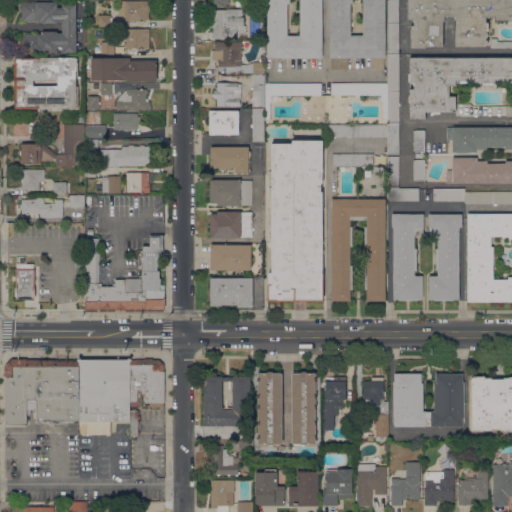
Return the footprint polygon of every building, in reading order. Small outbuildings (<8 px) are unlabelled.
[(119,0),(150,0),(150,4),(150,11),(149,11),(149,19),(146,19),(146,20),(136,20),(136,21),(129,21),(129,20),(125,20),(125,16),(119,16),(119,0)] [(268,58),(267,0),(322,0),(322,58),(268,58)] [(332,69),(332,58),(330,58),(330,0),(384,0),(384,69),(372,69),(372,58),(349,58),(349,69),(332,69)] [(399,0),(399,122),(390,122),(390,120),(388,120),(388,0),(399,0)] [(511,0),(511,21),(494,21),(494,17),(486,16),(486,22),(488,22),(488,31),(485,31),(485,33),(487,33),(487,37),(485,37),(485,40),(487,40),(487,45),(485,45),(485,47),(455,47),(456,15),(444,15),(444,21),(442,21),(442,46),(425,46),(425,48),(411,48),(411,26),(414,26),(414,19),(408,19),(408,0),(511,0)] [(18,2),(56,1),(56,7),(62,7),(62,2),(75,1),(76,52),(62,52),(62,46),(56,46),(56,52),(35,53),(35,49),(22,49),(22,34),(41,34),(41,31),(56,31),(56,33),(62,33),(61,21),(56,21),(56,23),(42,23),(42,22),(28,22),(28,20),(22,21),(21,12),(20,12),(20,7),(19,7),(18,2)] [(243,9),(243,25),(246,25),(246,37),(237,37),(237,38),(213,38),(213,25),(211,25),(211,20),(213,20),(213,9),(243,9)] [(110,27),(99,27),(99,15),(110,15),(110,27)] [(126,48),(126,38),(121,38),(121,28),(149,28),(149,48),(126,48)] [(511,48),(491,48),(491,38),(497,38),(497,41),(511,41),(511,48)] [(114,42),(114,54),(101,54),(101,42),(114,42)] [(215,42),(242,42),(242,60),(235,60),(235,66),(240,66),(241,64),(247,65),(253,62),(264,62),(264,73),(252,73),(252,72),(240,72),(240,73),(226,73),(226,66),(218,66),(216,64),(216,61),(217,60),(217,56),(219,56),(219,50),(215,50),(215,48),(214,48),(213,44),(215,44),(215,42)] [(15,109),(15,58),(78,58),(78,78),(75,78),(75,86),(78,86),(78,107),(76,107),(76,108),(15,109)] [(126,81),(126,80),(92,80),(91,58),(130,58),(130,60),(157,60),(157,62),(158,62),(158,73),(157,73),(157,81),(126,81)] [(511,58),(511,83),(493,83),(493,85),(482,85),(482,83),(456,83),(456,85),(449,85),(449,96),(455,96),(455,112),(440,112),(440,114),(431,114),(431,112),(424,112),(424,119),(409,119),(409,89),(414,89),(414,82),(410,82),(410,58),(511,58)] [(264,106),(252,106),(252,85),(253,85),(253,75),(264,75),(264,106)] [(238,82),(238,83),(241,83),(241,90),(241,99),(240,99),(240,106),(217,106),(217,98),(214,98),(214,90),(217,90),(217,82),(238,82)] [(101,93),(100,83),(112,83),(112,93),(101,93)] [(265,83),(321,83),(321,95),(272,95),(272,102),(270,102),(271,120),(265,120),(265,83)] [(387,83),(387,119),(382,119),(382,102),(381,102),(381,95),(332,95),(331,83),(387,83)] [(127,89),(146,89),(146,98),(147,99),(148,99),(148,101),(150,101),(150,109),(116,109),(116,100),(127,89)] [(87,96),(98,96),(98,101),(99,101),(99,107),(98,107),(98,108),(86,108),(87,96)] [(253,108),(264,108),(264,141),(253,141),(253,108)] [(239,110),(239,134),(210,134),(210,111),(239,110)] [(72,166),(55,166),(55,154),(64,154),(64,123),(78,123),(78,113),(83,113),(83,124),(84,124),(84,165),(72,165),(72,166)] [(138,113),(138,116),(140,116),(140,124),(137,124),(137,129),(130,129),(130,130),(127,130),(127,129),(114,129),(114,113),(138,113)] [(13,136),(13,120),(23,120),(22,136),(13,136)] [(390,123),(398,123),(399,154),(388,154),(387,137),(387,124),(390,123)] [(387,137),(327,137),(327,124),(387,124),(387,137)] [(106,125),(106,137),(85,137),(85,125),(106,125)] [(511,127),(511,149),(505,149),(505,146),(487,147),(487,149),(477,149),(477,152),(452,153),(452,140),(447,140),(447,128),(511,127)] [(425,150),(414,150),(414,130),(424,130),(425,150)] [(322,183),(321,183),(321,191),(323,191),(323,301),(269,301),(269,272),(272,272),(271,143),(292,143),(292,140),(322,140),(322,183)] [(21,163),(21,143),(41,143),(41,145),(43,145),(43,149),(42,149),(42,155),(41,164),(21,163)] [(119,165),(119,166),(101,166),(101,161),(96,161),(96,155),(100,155),(100,149),(123,149),(123,146),(129,146),(129,144),(134,144),(134,146),(140,146),(140,144),(144,144),(144,146),(151,146),(151,152),(150,152),(150,165),(119,165)] [(248,147),(248,151),(250,151),(250,171),(249,171),(249,172),(235,172),(235,168),(226,168),(226,171),(216,171),(216,167),(211,167),(211,147),(248,147)] [(373,154),(373,165),(373,166),(333,166),(333,154),(373,154)] [(399,187),(388,187),(388,156),(399,156),(399,187)] [(511,183),(447,183),(447,170),(452,170),(452,158),(477,158),(477,161),(487,161),(487,163),(505,163),(505,161),(511,161),(511,183)] [(414,159),(424,159),(424,180),(414,180),(414,159)] [(85,176),(85,168),(95,167),(96,176),(85,176)] [(22,169),(45,169),(45,179),(41,179),(42,181),(39,181),(39,189),(22,190),(22,169)] [(150,192),(127,192),(127,172),(148,172),(148,173),(153,173),(153,182),(148,182),(148,183),(150,183),(150,192)] [(121,193),(107,193),(107,192),(102,192),(102,179),(103,179),(103,176),(107,176),(107,175),(121,176),(121,193)] [(253,180),(252,205),(241,204),(241,206),(217,206),(217,203),(210,203),(211,180),(253,180)] [(53,182),(66,182),(66,194),(54,194),(53,182)] [(418,188),(419,200),(387,201),(387,188),(418,188)] [(464,188),(464,201),(433,201),(433,188),(464,188)] [(511,191),(511,203),(465,203),(465,191),(511,191)] [(70,195),(84,195),(84,206),(70,206),(70,195)] [(63,217),(56,217),(40,217),(40,213),(31,213),(31,214),(24,214),(24,213),(22,213),(22,208),(20,208),(20,204),(22,204),(22,199),(35,199),(35,197),(44,197),(44,203),(55,203),(55,199),(63,199),(63,217)] [(386,199),(386,300),(367,300),(367,289),(364,289),(365,265),(367,265),(367,246),(364,246),(364,226),(367,226),(367,219),(350,219),(350,226),(353,226),(353,246),(350,246),(350,265),(352,265),(352,289),(350,289),(350,300),(331,300),(331,198),(386,199)] [(210,214),(217,214),(217,211),(253,212),(252,236),(241,236),(241,238),(210,237),(210,214)] [(393,227),(392,227),(392,214),(424,213),(424,235),(414,235),(414,249),(417,249),(417,270),(415,270),(415,276),(422,276),(423,299),(418,299),(418,300),(399,300),(399,299),(393,299),(393,227)] [(511,301),(467,301),(467,213),(511,213),(511,301)] [(459,299),(454,299),(454,300),(434,300),(434,299),(429,299),(428,276),(438,276),(438,270),(436,270),(436,249),(438,249),(438,236),(429,236),(429,214),(462,214),(462,227),(459,227),(459,299)] [(163,235),(163,255),(158,255),(158,271),(159,271),(160,278),(161,278),(161,286),(159,286),(159,290),(165,290),(165,307),(164,307),(164,309),(85,309),(85,246),(88,246),(88,244),(86,244),(86,238),(99,238),(99,253),(100,283),(102,283),(102,286),(113,286),(113,283),(115,283),(115,280),(125,280),(125,278),(142,278),(142,267),(138,267),(138,264),(142,264),(142,261),(143,261),(142,246),(150,246),(150,235),(163,235)] [(251,245),(251,270),(211,269),(211,244),(251,245)] [(16,299),(15,269),(17,269),(16,264),(34,264),(34,269),(34,277),(35,277),(35,284),(34,284),(34,289),(35,289),(35,295),(34,295),(34,299),(16,299)] [(253,278),(252,307),(238,307),(238,305),(222,304),(222,306),(210,306),(210,278),(253,278)] [(79,361),(79,421),(59,421),(36,421),(36,409),(30,409),(30,413),(26,413),(26,425),(6,425),(5,366),(12,358),(27,358),(27,359),(55,359),(55,361),(79,361)] [(110,421),(110,434),(80,434),(80,421),(79,421),(79,361),(79,359),(130,359),(130,360),(130,406),(130,421),(110,421)] [(130,360),(156,360),(164,368),(164,407),(149,407),(149,402),(145,402),(145,397),(143,397),(143,394),(142,394),(142,392),(138,392),(138,406),(130,406),(130,360)] [(281,446),(273,446),(273,444),(269,444),(269,446),(258,446),(259,372),(282,373),(281,446)] [(315,446),(306,446),(306,444),(301,444),(301,446),(292,446),(293,372),(315,373),(315,446)] [(395,426),(395,417),(393,417),(393,382),(394,382),(394,373),(421,373),(421,383),(423,383),(423,411),(428,411),(428,426),(395,426)] [(428,411),(434,411),(434,383),(436,383),(436,373),(463,373),(463,382),(464,382),(464,417),(463,417),(463,426),(428,426),(428,411)] [(255,396),(255,426),(204,426),(204,376),(222,376),(222,377),(228,377),(228,382),(222,382),(222,409),(233,409),(233,376),(250,376),(250,387),(249,387),(249,396),(255,396)] [(511,430),(501,430),(501,428),(492,428),(492,430),(472,430),(471,378),(473,378),(472,376),(484,376),(484,378),(492,377),(492,379),(504,379),(504,377),(511,377),(511,430)] [(345,399),(342,399),(342,403),(339,403),(339,415),(334,415),(334,426),(321,426),(321,414),(323,414),(323,398),(326,398),(325,377),(345,377),(345,399)] [(388,436),(387,436),(387,440),(376,440),(376,414),(372,414),(372,405),(362,405),(362,399),(363,399),(363,381),(371,381),(371,377),(384,377),(384,391),(385,391),(385,396),(384,396),(384,401),(388,401),(388,436)] [(131,436),(131,410),(138,410),(138,411),(139,411),(139,414),(138,414),(138,416),(140,416),(140,419),(138,419),(138,420),(140,420),(140,424),(138,424),(138,426),(142,426),(142,431),(138,431),(140,431),(140,435),(138,435),(138,436),(131,436)] [(253,440),(253,449),(251,449),(251,454),(239,454),(239,440),(253,440)] [(444,443),(454,451),(447,459),(438,450),(444,443)] [(213,474),(213,445),(224,445),(224,449),(227,449),(227,453),(229,453),(229,456),(234,456),(234,457),(239,457),(239,466),(239,468),(239,471),(240,471),(240,473),(239,473),(239,474),(238,474),(238,475),(236,475),(236,474),(230,474),(230,475),(228,475),(228,474),(220,474),(220,475),(218,475),(218,474),(213,474)] [(493,464),(510,464),(510,460),(511,460),(511,496),(508,496),(508,505),(493,505),(493,464)] [(406,461),(420,462),(420,499),(412,499),(412,497),(407,497),(407,499),(403,499),(402,505),(391,505),(391,478),(406,478),(406,469),(406,461)] [(357,470),(358,470),(358,464),(375,463),(375,466),(387,466),(387,494),(375,494),(375,489),(372,489),(372,506),(357,506),(357,470)] [(352,492),(353,492),(353,498),(338,498),(337,505),(323,505),(323,488),(326,488),(326,470),(336,470),(336,468),(353,468),(352,492)] [(285,505),(256,505),(255,472),(265,472),(265,469),(277,469),(277,486),(285,486),(285,505)] [(318,506),(289,506),(289,486),(297,486),(298,469),(309,469),(309,471),(319,471),(318,506)] [(425,488),(426,488),(426,471),(444,471),(444,469),(454,469),(454,483),(453,483),(453,500),(446,500),(446,499),(441,499),(441,501),(437,501),(437,505),(425,505),(425,488)] [(487,478),(487,500),(480,500),(480,499),(474,499),(474,501),(471,501),(471,504),(459,504),(459,492),(458,492),(458,488),(459,488),(459,480),(467,479),(467,478),(483,478),(487,478)] [(211,480),(235,480),(235,492),(234,492),(234,505),(218,505),(218,507),(211,507),(211,480)] [(71,511),(71,501),(88,501),(88,511),(71,511)] [(252,501),(252,511),(238,511),(238,501),(252,501)]
